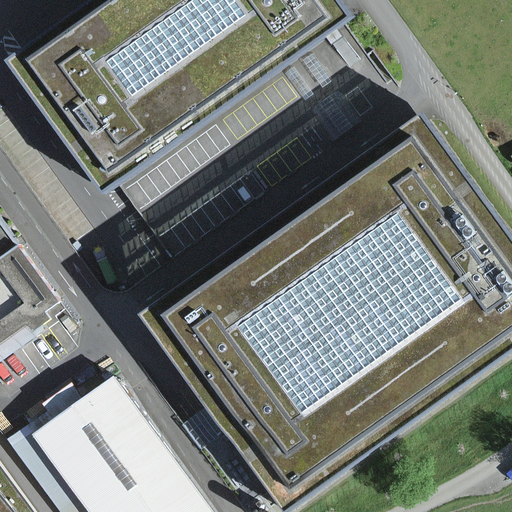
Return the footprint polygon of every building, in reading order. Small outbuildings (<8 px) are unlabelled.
[(354,0),(100,0),(25,53),(121,187),(364,14),(354,0)] [(365,119),(343,89),(322,105),(344,135),(365,119)] [(377,151),(146,317),(287,511),(289,511),(511,351),(511,226),(430,113),(377,151)] [(0,264),(27,245),(0,205),(0,264)] [(211,219),(205,222),(199,212),(162,235),(172,252),(216,226),(211,219)] [(27,245),(0,264),(0,349),(33,326),(37,333),(62,315),(55,306),(63,301),(27,245)] [(57,420),(15,451),(60,511),(214,511),(118,380),(87,403),(75,387),(47,407),(57,420)] [(16,511),(0,492),(0,511),(16,511)]
